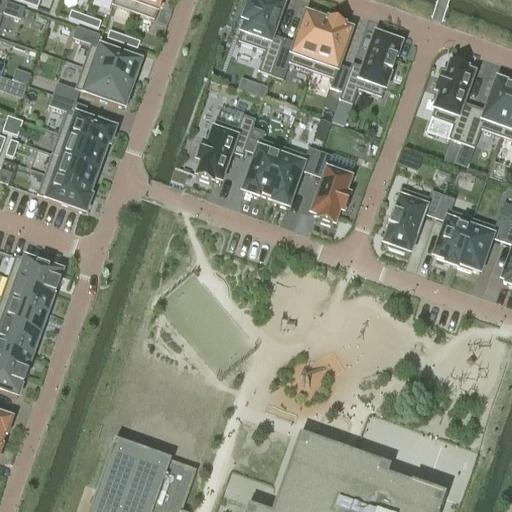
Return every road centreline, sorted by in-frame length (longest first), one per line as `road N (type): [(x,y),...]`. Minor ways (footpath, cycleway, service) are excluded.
road 1 (residential): [(3,511),(123,183)]
road 2 (residential): [(431,31),(349,263)]
road 3 (residential): [(123,183),(349,263)]
road 4 (residential): [(123,183),(184,0)]
road 5 (residential): [(349,263),(511,320)]
